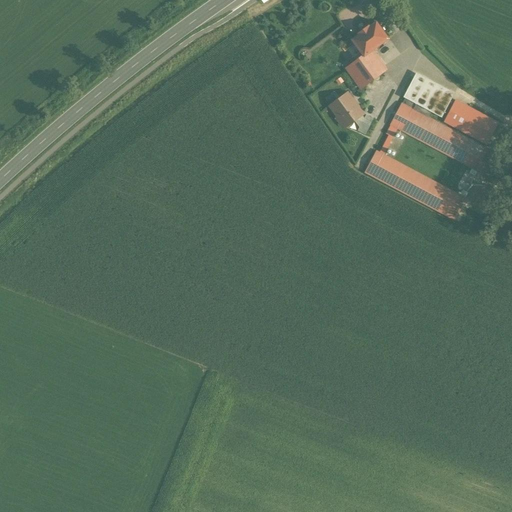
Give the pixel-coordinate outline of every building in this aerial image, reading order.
[(364,55),(346,68),(361,88),(376,76),(373,74),(383,67),(371,51),(388,38),(376,22),(369,27),(368,26),(358,33),(359,34),(352,39),(364,55)] [(451,98),(415,79),(391,125),(394,127),(397,128),(479,172),(490,150),(412,109),(415,103),(416,104),(414,108),(428,116),(430,111),(441,117),(451,98)] [(352,100),(347,93),(330,106),(337,116),(337,119),(341,124),(344,124),(345,127),(354,120),(362,114),(357,107),(358,107),(358,106),(353,100),(352,100)] [(497,122),(456,100),(445,122),(485,143),(497,122)] [(364,117),(362,114),(354,120),(359,127),(357,130),(365,135),(374,119),(366,114),(364,117)] [(394,127),(380,153),(377,151),(365,172),(454,219),(465,198),(383,154),(397,128),(394,127)] [(511,176),(503,173),(498,188),(506,191),(511,176)] [(485,183),(476,203),(489,209),(499,189),(485,183)]
